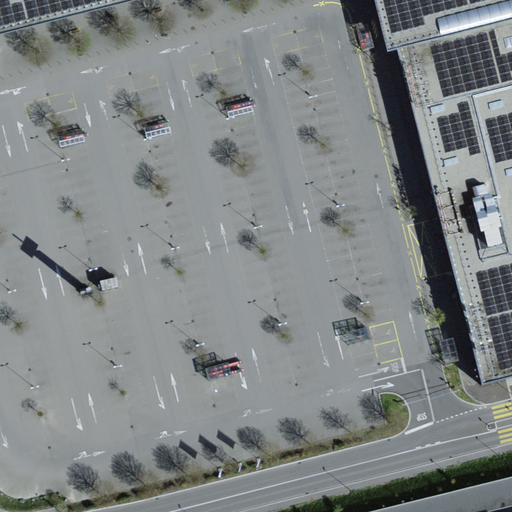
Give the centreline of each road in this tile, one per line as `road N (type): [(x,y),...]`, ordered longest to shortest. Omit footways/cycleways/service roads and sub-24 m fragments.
road 1 (residential): [(170,511),(393,454)]
road 2 (residential): [(511,407),(393,454)]
road 3 (residential): [(393,454),(511,436)]
